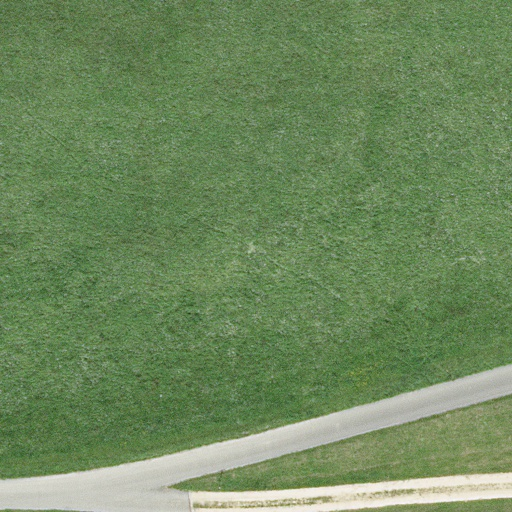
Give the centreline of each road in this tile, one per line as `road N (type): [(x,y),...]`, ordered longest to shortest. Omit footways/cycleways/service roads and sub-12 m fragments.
road 1 (unclassified): [(0,497),(111,498),(511,383)]
road 2 (track): [(111,498),(235,508),(511,488)]
